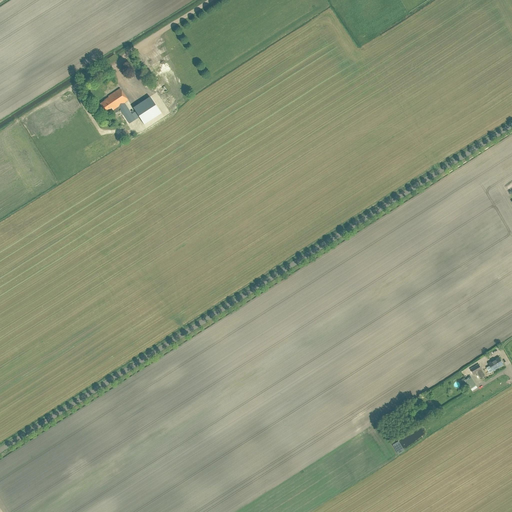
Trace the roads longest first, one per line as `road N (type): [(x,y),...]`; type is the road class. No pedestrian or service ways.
road 1 (unclassified): [(0,449),(511,124)]
road 2 (residential): [(209,0),(73,86)]
